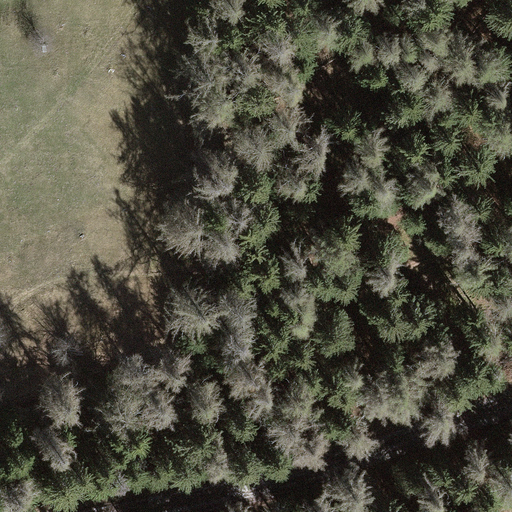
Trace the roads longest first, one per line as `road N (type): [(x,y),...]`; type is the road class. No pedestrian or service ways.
road 1 (track): [(0,358),(140,360),(207,370),(397,413),(414,434)]
road 2 (track): [(128,511),(325,469),(511,398)]
